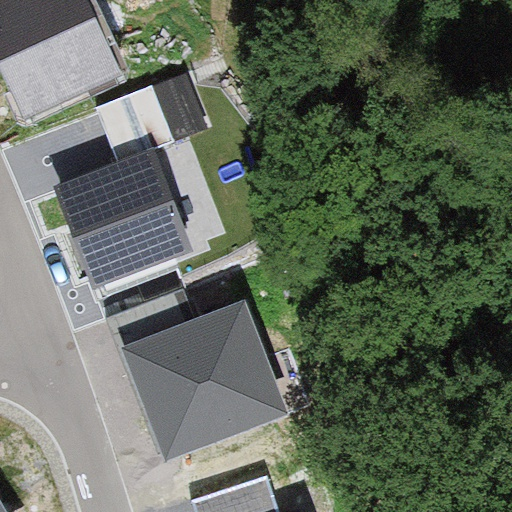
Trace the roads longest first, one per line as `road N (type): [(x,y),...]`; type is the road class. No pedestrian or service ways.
road 1 (residential): [(42,318),(106,511)]
road 2 (residential): [(0,205),(42,318)]
